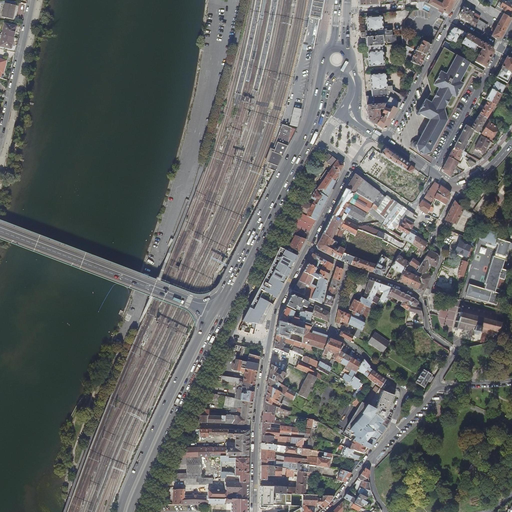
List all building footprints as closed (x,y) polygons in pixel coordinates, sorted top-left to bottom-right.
[(320,19),(321,14),(322,9),(323,0),(311,0),(308,17),(309,17),(315,18),(319,19),(320,19)] [(423,2),(424,0),(410,0),(410,1),(418,1),(418,3),(417,3),(417,7),(418,7),(418,9),(422,9),(423,2)] [(429,0),(428,4),(448,14),(455,1),(453,0),(429,0)] [(479,0),(466,0),(467,0),(498,20),(495,26),(494,26),(491,30),(492,30),(494,32),(491,37),(496,40),(500,38),(511,19),(503,15),(495,10),(490,7),(479,0)] [(509,14),(511,8),(511,4),(505,0),(503,0),(501,5),(499,8),(497,7),(495,10),(503,15),(505,12),(509,14)] [(12,19),(15,5),(5,3),(2,17),(12,19)] [(474,14),(463,7),(459,14),(460,19),(489,36),(492,30),(491,30),(486,27),(488,25),(478,19),(473,16),(474,14)] [(360,33),(361,38),(365,38),(384,36),(383,31),(381,16),(366,18),(367,31),(364,31),(365,33),(360,33)] [(315,18),(309,17),(303,44),(313,47),(319,19),(315,18)] [(435,23),(441,26),(444,21),(438,17),(435,23)] [(3,36),(13,38),(16,29),(5,26),(3,36)] [(459,37),(462,31),(456,28),(451,29),(446,39),(455,44),(459,37)] [(474,62),(484,68),(492,53),(492,48),(467,34),(464,40),(461,44),(477,53),(478,51),(480,52),(474,62)] [(365,38),(366,47),(367,47),(383,46),(383,42),(387,42),(387,43),(396,43),(395,35),(384,36),(365,38)] [(404,44),(404,45),(407,47),(413,37),(409,35),(404,44)] [(0,47),(10,50),(13,38),(3,36),(0,46),(0,47)] [(422,41),(431,45),(434,40),(425,36),(422,41)] [(415,50),(426,55),(431,45),(422,41),(418,47),(417,46),(415,50)] [(444,42),(442,47),(443,48),(445,49),(455,55),(458,50),(460,47),(457,46),(456,48),(444,42)] [(409,48),(407,47),(404,45),(398,58),(416,65),(419,66),(426,55),(415,50),(412,49),(409,48)] [(383,46),(367,47),(368,66),(383,65),(382,52),(384,51),(384,46),(383,46)] [(427,78),(429,93),(431,89),(429,78),(445,49),(443,48),(427,78)] [(478,72),(481,74),(483,71),(467,61),(455,55),(445,49),(429,78),(431,89),(429,93),(423,104),(422,104),(417,114),(429,120),(424,130),(438,139),(471,76),(475,78),(478,72)] [(455,55),(467,61),(470,55),(464,51),(463,53),(458,50),(455,55)] [(511,60),(506,57),(501,67),(511,73),(511,72),(511,60)] [(501,67),(495,78),(506,84),(511,73),(501,67)] [(370,75),(371,96),(387,96),(386,86),(385,74),(370,75)] [(491,89),(500,95),(505,86),(495,81),(491,89)] [(393,99),(400,103),(403,97),(392,90),(391,86),(386,86),(387,96),(389,97),(393,99)] [(485,100),(487,101),(495,105),(500,95),(491,89),(485,100)] [(367,120),(376,125),(384,112),(382,111),(384,106),(386,107),(387,106),(385,105),(388,100),(389,97),(387,96),(371,96),(366,96),(367,120)] [(387,106),(397,109),(400,103),(393,99),(389,97),(388,100),(385,105),(387,106)] [(487,101),(479,114),(486,119),(495,105),(487,101)] [(384,112),(376,125),(382,130),(386,128),(397,109),(387,106),(386,107),(384,112)] [(287,124),(296,126),(301,109),(292,107),(287,124)] [(468,119),(465,125),(477,133),(486,119),(479,114),(474,122),(468,119)] [(488,123),(481,134),(490,140),(497,129),(488,123)] [(290,129),(281,125),(272,148),(275,149),(273,154),(271,153),(266,165),(270,166),(269,171),(274,173),(287,148),(290,129)] [(465,125),(453,147),(466,154),(466,153),(463,151),(473,133),(476,134),(477,133),(465,125)] [(431,153),(438,139),(424,130),(417,143),(415,143),(414,144),(411,147),(417,150),(419,149),(424,152),(425,154),(431,153)] [(489,146),(491,143),(482,137),(475,149),(483,153),(488,145),(489,146)] [(466,154),(453,147),(448,157),(458,163),(460,164),(464,157),(466,154)] [(405,170),(409,165),(385,148),(382,151),(381,155),(384,156),(383,156),(391,162),(405,170)] [(341,172),(345,164),(329,152),(325,158),(334,166),(341,172)] [(458,163),(448,157),(441,170),(442,172),(450,177),(458,163)] [(465,164),(470,168),(475,164),(467,159),(465,164)] [(412,174),(415,169),(409,165),(405,170),(412,174)] [(338,176),(341,172),(334,166),(330,171),(328,169),(322,178),(324,179),(313,195),(317,198),(316,199),(314,202),(320,205),(323,207),(338,177),(338,176)] [(347,187),(356,192),(361,183),(375,194),(378,190),(355,173),(347,187)] [(438,190),(441,185),(436,182),(428,194),(420,205),(420,208),(428,213),(430,210),(432,205),(435,197),(437,192),(438,190)] [(445,202),(447,204),(450,198),(451,194),(448,190),(441,185),(438,190),(442,192),(441,194),(437,192),(435,197),(445,202)] [(387,219),(377,210),(372,206),(375,203),(358,193),(356,192),(347,187),(338,204),(334,214),(344,221),(347,215),(349,211),(351,212),(350,214),(359,220),(360,218),(364,220),(366,216),(348,205),(349,203),(367,213),(369,211),(382,223),(382,224),(383,225),(387,219)] [(377,210),(378,208),(379,206),(386,196),(381,192),(378,196),(375,199),(361,188),(358,193),(375,203),(372,206),(377,210)] [(383,210),(392,198),(387,195),(386,196),(379,206),(383,210)] [(417,236),(419,232),(414,229),(413,230),(411,228),(418,218),(417,218),(419,216),(406,207),(393,199),(383,212),(378,208),(377,210),(387,219),(383,225),(390,231),(392,232),(398,223),(401,225),(399,228),(404,232),(401,237),(407,240),(409,242),(409,241),(412,243),(416,237),(409,233),(410,231),(417,236)] [(306,201),(304,200),(299,211),(304,213),(308,215),(310,210),(313,204),(306,201)] [(458,204),(454,201),(444,220),(455,225),(461,213),(464,208),(458,204)] [(319,215),(323,207),(320,205),(314,202),(313,204),(310,210),(319,215)] [(475,215),(464,208),(461,213),(473,219),(475,215)] [(317,219),(319,215),(310,210),(308,215),(317,219)] [(310,233),(317,219),(308,215),(304,213),(301,217),(297,215),(292,224),(310,233)] [(345,222),(344,221),(334,214),(326,229),(329,232),(336,237),(339,235),(341,231),(337,229),(340,223),(342,224),(343,224),(345,222)] [(389,243),(403,250),(407,244),(405,242),(401,242),(386,233),(385,231),(380,229),(379,231),(367,225),(365,226),(363,226),(360,227),(347,220),(345,222),(343,224),(342,227),(342,228),(345,230),(351,233),(356,236),(359,230),(384,239),(383,240),(389,243)] [(310,233),(292,224),(288,232),(295,235),(296,235),(307,239),(310,233)] [(458,234),(466,238),(468,233),(460,229),(459,233),(458,234)] [(482,235),(496,239),(498,234),(484,230),(482,235)] [(340,239),(347,242),(350,235),(348,234),(345,232),(345,233),(344,233),(340,239)] [(421,249),(424,250),(428,243),(419,237),(421,234),(419,232),(417,236),(416,237),(412,243),(419,247),(421,249)] [(336,246),(338,243),(329,237),(324,233),(318,245),(318,246),(319,246),(320,248),(319,248),(319,249),(332,256),(336,246)] [(353,243),(356,236),(351,233),(350,235),(347,242),(348,243),(353,243)] [(288,234),(281,247),(286,249),(293,236),(288,234)] [(511,248),(511,243),(496,239),(482,235),(480,234),(478,239),(491,243),(491,244),(492,245),(493,246),(496,247),(494,256),(492,256),(485,278),(484,284),(485,284),(484,289),(468,284),(465,296),(496,305),(507,271),(501,269),(508,247),(511,248)] [(300,252),(307,239),(296,235),(291,246),(300,252)] [(395,261),(399,255),(403,250),(389,243),(382,255),(383,255),(395,261)] [(466,254),(470,256),(472,249),(460,244),(456,252),(464,256),(465,255),(466,255),(466,254)] [(332,256),(341,260),(344,253),(345,250),(336,246),(332,256)] [(377,265),(380,260),(372,257),(371,258),(365,255),(364,256),(362,254),(347,246),(346,247),(345,250),(344,253),(355,257),(377,265)] [(255,299),(240,330),(254,334),(258,322),(264,324),(268,316),(271,309),(279,295),(287,279),(293,266),(298,256),(286,249),(281,247),(272,264),(271,265),(271,266),(264,281),(260,289),(255,299)] [(437,254),(428,249),(428,248),(426,251),(428,253),(421,264),(418,271),(422,273),(420,277),(421,278),(422,282),(419,289),(425,291),(432,276),(427,274),(426,271),(429,265),(431,264),(436,267),(439,259),(440,257),(439,256),(438,255),(437,254)] [(322,270),(330,274),(334,264),(326,260),(314,253),(309,263),(317,268),(320,269),(322,263),(324,265),(322,270)] [(341,260),(352,264),(355,257),(344,253),(341,260)] [(417,269),(421,263),(413,258),(412,260),(411,262),(410,263),(399,255),(395,261),(392,266),(393,266),(403,274),(405,271),(410,263),(414,267),(417,269)] [(352,264),(374,272),(377,265),(355,257),(352,264)] [(374,272),(383,275),(388,267),(386,265),(385,267),(382,265),(385,259),(382,257),(380,260),(377,265),(374,272)] [(462,260),(457,274),(463,276),(468,261),(466,260),(465,262),(462,260)] [(328,280),(330,274),(322,270),(321,269),(320,274),(315,272),(317,268),(309,263),(305,271),(318,278),(319,276),(328,280)] [(333,278),(341,280),(344,269),(337,266),(333,278)] [(317,280),(318,278),(305,271),(300,280),(310,286),(310,285),(314,287),(315,285),(311,283),(311,281),(313,282),(314,279),(317,280)] [(419,280),(420,277),(415,275),(405,271),(403,274),(400,280),(418,288),(421,283),(420,282),(418,281),(419,280)] [(437,275),(435,280),(442,283),(444,278),(437,275)] [(331,287),(338,289),(341,280),(333,278),(331,287)] [(306,296),(312,298),(315,293),(317,288),(314,287),(310,285),(310,286),(300,280),(295,289),(295,290),(302,294),(305,286),(307,287),(305,291),(307,292),(306,296)] [(371,292),(375,281),(370,280),(366,291),(371,292)] [(387,298),(392,288),(375,281),(371,292),(370,293),(368,297),(373,299),(375,295),(379,289),(385,291),(381,298),(386,301),(388,298),(387,298)] [(328,296),(335,298),(338,289),(331,287),(328,296)] [(400,305),(409,310),(415,299),(392,288),(387,298),(388,298),(393,301),(397,303),(399,300),(402,302),(400,305)] [(380,299),(381,298),(385,291),(379,289),(375,295),(380,298),(380,299)] [(373,301),(377,304),(380,298),(375,295),(373,299),(368,297),(367,299),(365,298),(365,297),(363,296),(360,301),(360,302),(371,308),(371,307),(372,306),(370,305),(373,301)] [(308,308),(310,302),(295,296),(292,296),(287,305),(301,312),(306,313),(307,311),(308,312),(309,311),(306,310),(305,311),(303,307),(304,306),(308,308)] [(333,306),(335,298),(328,296),(325,304),(333,306)] [(382,306),(386,301),(381,298),(380,299),(380,298),(377,304),(382,306)] [(350,309),(353,311),(352,315),(365,322),(371,308),(360,302),(360,301),(355,299),(350,309)] [(409,310),(424,315),(421,308),(416,306),(419,302),(416,299),(415,299),(409,310)] [(483,334),(482,338),(483,342),(489,341),(490,334),(493,335),(493,336),(494,337),(494,335),(496,336),(496,337),(497,337),(497,336),(498,336),(498,335),(497,335),(498,332),(500,333),(500,334),(501,334),(501,332),(503,331),(504,332),(505,331),(504,330),(505,327),(506,327),(506,325),(505,326),(503,323),(504,322),(503,321),(502,322),(500,321),(501,318),(502,317),(501,317),(501,316),(500,316),(500,317),(497,316),(497,315),(496,315),(496,316),(490,314),(488,313),(488,314),(483,313),(483,310),(482,310),(481,312),(478,311),(478,309),(477,309),(476,311),(472,310),(472,308),(471,307),(471,309),(467,308),(468,306),(467,306),(466,308),(461,307),(462,305),(461,304),(460,307),(459,306),(458,307),(460,308),(460,312),(457,311),(457,312),(459,313),(457,320),(455,320),(455,321),(457,321),(456,327),(454,326),(454,327),(456,328),(455,331),(457,331),(457,329),(462,330),(462,332),(463,333),(464,331),(467,331),(467,334),(468,334),(467,335),(473,336),(474,335),(478,336),(479,333),(483,334)] [(330,312),(316,305),(315,308),(314,314),(313,316),(329,321),(331,313),(330,312)] [(296,311),(287,306),(279,321),(288,323),(289,320),(291,322),(291,324),(295,326),(295,324),(298,325),(298,326),(304,328),(304,336),(303,343),(308,344),(310,345),(325,350),(330,338),(329,337),(324,335),(323,337),(313,334),(308,333),(310,329),(311,329),(312,325),(310,325),(298,321),(299,319),(293,317),(296,311)] [(349,323),(352,315),(339,309),(338,316),(337,322),(338,322),(341,324),(343,318),(345,319),(344,321),(346,322),(344,325),(348,327),(349,323)] [(313,316),(314,314),(309,312),(308,312),(307,311),(306,313),(301,312),(299,319),(298,321),(310,325),(311,322),(313,316)] [(358,328),(362,330),(365,322),(352,315),(349,323),(358,328)] [(288,323),(279,321),(277,335),(285,337),(287,338),(290,339),(291,335),(290,334),(290,332),(290,330),(291,330),(292,331),(294,332),(295,334),(304,336),(304,328),(298,326),(295,326),(291,324),(288,323)] [(341,335),(352,342),(355,336),(345,331),(345,332),(343,331),(341,335)] [(390,342),(375,332),(369,342),(384,352),(390,342)] [(285,337),(277,335),(275,348),(290,354),(291,350),(291,349),(284,347),(285,337)] [(430,354),(434,345),(419,335),(410,345),(415,350),(412,354),(416,358),(421,349),(430,354)] [(290,339),(287,338),(286,342),(301,347),(301,346),(307,348),(308,344),(303,343),(290,339)] [(344,344),(330,338),(325,350),(320,362),(318,367),(317,369),(325,373),(329,375),(331,371),(332,369),(336,360),(334,359),(330,366),(324,362),(324,361),(325,362),(327,356),(325,355),(326,354),(327,354),(328,351),(336,354),(334,357),(337,358),(341,351),(343,347),(344,344)] [(483,342),(482,338),(465,342),(466,347),(483,343),(483,342)] [(410,345),(406,350),(407,351),(412,354),(415,350),(410,345)] [(247,348),(244,347),(241,360),(243,360),(260,363),(261,356),(250,354),(249,358),(243,356),(244,353),(246,354),(246,353),(247,350),(247,348)] [(290,354),(275,348),(274,352),(288,359),(290,355),(290,354)] [(291,350),(290,354),(290,355),(296,358),(303,361),(305,356),(291,350)] [(350,356),(341,351),(337,358),(336,360),(346,366),(351,357),(350,356)] [(412,354),(407,351),(405,354),(414,360),(416,358),(412,354)] [(351,354),(350,356),(351,357),(346,366),(353,370),(357,372),(358,370),(362,363),(353,358),(354,356),(353,355),(351,354)] [(318,367),(320,362),(306,356),(306,357),(304,361),(318,367)] [(245,372),(245,380),(244,383),(256,385),(258,371),(242,367),(243,360),(241,360),(237,359),(236,364),(235,364),(234,367),(236,367),(235,370),(245,372)] [(371,366),(365,359),(362,363),(358,370),(366,376),(378,385),(374,392),(372,395),(375,397),(386,380),(370,368),(371,366)] [(242,367),(258,371),(260,363),(243,360),(242,367)] [(322,380),(324,377),(317,371),(315,371),(315,368),(300,361),(297,368),(309,374),(318,378),(322,380)] [(278,368),(272,364),(269,378),(281,385),(282,383),(288,374),(283,371),(281,375),(276,372),(278,368)] [(428,383),(433,375),(424,369),(417,383),(425,388),(427,384),(428,385),(429,383),(428,383)] [(349,376),(346,374),(344,378),(343,376),(342,378),(350,384),(357,373),(357,372),(353,370),(349,376)] [(360,392),(355,398),(357,399),(360,397),(364,390),(361,388),(363,385),(359,382),(361,379),(362,377),(357,373),(350,384),(356,388),(355,388),(360,392)] [(312,388),(318,378),(309,374),(299,395),(307,399),(311,391),(312,388)] [(240,378),(223,376),(223,378),(229,381),(238,383),(238,387),(236,398),(242,400),(243,390),(255,392),(256,385),(244,383),(245,380),(240,378)] [(281,385),(269,378),(268,385),(277,391),(280,387),(282,388),(280,393),(282,394),(285,396),(289,388),(281,385)] [(277,391),(268,385),(266,396),(278,402),(282,394),(280,393),(277,391)] [(297,393),(289,388),(285,396),(286,397),(294,400),(297,393)] [(243,390),(242,400),(253,402),(255,392),(243,390)] [(392,421),(395,412),(391,410),(396,395),(383,390),(379,400),(377,399),(375,405),(377,406),(375,410),(392,421)] [(209,393),(208,400),(208,401),(210,401),(210,398),(221,400),(222,395),(209,393)] [(209,415),(208,415),(208,422),(233,424),(250,425),(253,402),(242,400),(236,398),(226,396),(225,407),(232,408),(232,411),(231,411),(230,416),(223,415),(223,416),(217,416),(217,414),(212,413),(211,413),(211,415),(210,415),(209,415)] [(278,402),(266,396),(265,402),(272,405),(273,402),(275,404),(277,404),(276,407),(278,407),(280,408),(282,404),(278,402)] [(292,405),(294,400),(286,397),(282,404),(291,407),(292,405)] [(357,399),(355,398),(352,403),(363,410),(362,411),(359,410),(345,434),(352,438),(351,440),(354,441),(366,447),(369,449),(374,443),(376,443),(384,434),(383,433),(388,427),(392,421),(375,410),(369,406),(366,404),(362,402),(357,399)] [(272,405),(265,402),(264,413),(275,415),(276,413),(276,407),(274,406),(272,405)] [(291,407),(282,404),(280,408),(291,412),(289,417),(294,418),(297,409),(292,405),(291,407)] [(291,412),(280,408),(278,407),(277,413),(289,417),(291,412)] [(275,415),(264,413),(263,422),(271,424),(285,425),(285,422),(275,421),(275,415)] [(271,424),(263,422),(262,436),(293,438),(312,439),(313,430),(289,427),(289,434),(280,433),(280,429),(271,428),(271,424)] [(193,457),(203,456),(211,456),(222,456),(229,456),(249,456),(250,431),(222,429),(206,429),(191,429),(188,434),(200,433),(200,436),(214,436),(214,435),(227,435),(226,437),(236,437),(236,443),(227,443),(226,447),(207,447),(193,447),(193,457)] [(293,438),(262,436),(262,443),(274,445),(274,441),(297,444),(297,448),(304,449),(305,441),(306,441),(306,449),(311,450),(311,451),(313,451),(314,439),(312,439),(293,438)] [(366,447),(354,441),(351,449),(354,450),(361,453),(365,454),(367,452),(364,452),(366,447)] [(274,445),(262,443),(262,452),(275,452),(275,451),(277,451),(277,445),(274,445)] [(304,449),(297,448),(287,446),(286,453),(298,455),(310,456),(316,457),(318,457),(319,452),(313,451),(311,451),(311,450),(306,449),(304,449)] [(177,454),(176,457),(193,457),(193,447),(182,448),(182,453),(178,453),(177,454)] [(354,450),(351,449),(346,447),(342,457),(354,459),(354,457),(353,456),(354,450)] [(275,452),(262,452),(262,460),(276,461),(284,462),(297,464),(315,466),(316,458),(310,457),(308,457),(307,460),(290,458),(278,457),(278,458),(276,458),(276,455),(275,455),(275,452)] [(176,457),(173,464),(187,463),(187,472),(176,472),(176,477),(181,477),(181,481),(185,481),(185,485),(207,485),(207,484),(214,484),(214,478),(203,478),(203,456),(193,457),(176,457)] [(222,462),(225,462),(229,462),(229,464),(236,464),(235,477),(238,477),(238,476),(240,476),(240,479),(240,482),(249,482),(249,458),(229,458),(229,456),(222,456),(222,462)] [(316,458),(315,466),(324,468),(329,469),(331,459),(324,458),(322,457),(322,459),(316,458)] [(297,464),(284,462),(283,468),(287,469),(288,469),(297,471),(297,464)] [(315,466),(297,464),(297,471),(298,471),(307,473),(314,475),(317,476),(318,470),(321,471),(320,474),(319,474),(319,476),(322,477),(323,474),(324,468),(315,466)] [(270,466),(262,466),(262,480),(268,480),(268,476),(282,476),(282,475),(283,468),(275,467),(270,466)] [(371,470),(367,468),(361,476),(367,479),(368,478),(371,470)] [(274,487),(273,494),(276,493),(282,494),(303,495),(306,495),(307,475),(313,477),(314,475),(307,473),(298,471),(298,475),(297,488),(292,488),(290,488),(274,487)] [(352,474),(341,471),(338,481),(345,483),(352,474)] [(175,489),(174,504),(196,504),(200,504),(201,504),(209,505),(209,504),(209,498),(232,499),(232,492),(236,493),(236,499),(249,500),(249,482),(240,482),(240,479),(238,479),(229,478),(226,478),(226,484),(227,490),(209,490),(209,496),(194,495),(184,496),(185,490),(175,489)] [(373,492),(370,483),(363,482),(359,493),(361,494),(367,497),(371,492),(373,492)] [(263,505),(300,506),(301,496),(282,494),(276,493),(273,494),(274,487),(262,486),(263,505)] [(365,501),(367,497),(361,494),(357,500),(354,498),(354,497),(348,494),(344,499),(346,500),(355,505),(356,503),(362,507),(364,504),(366,505),(367,502),(365,501)] [(306,495),(303,495),(302,506),(301,511),(310,511),(309,510),(307,511),(305,508),(304,508),(304,505),(317,506),(318,499),(318,496),(306,495)] [(322,499),(318,499),(317,506),(318,507),(319,506),(323,510),(329,504),(335,497),(332,497),(329,497),(323,496),(322,496),(322,499)] [(209,498),(209,504),(225,504),(232,503),(231,511),(248,511),(249,500),(236,499),(232,499),(209,498)] [(343,511),(344,511),(344,502),(334,511),(343,511)]
